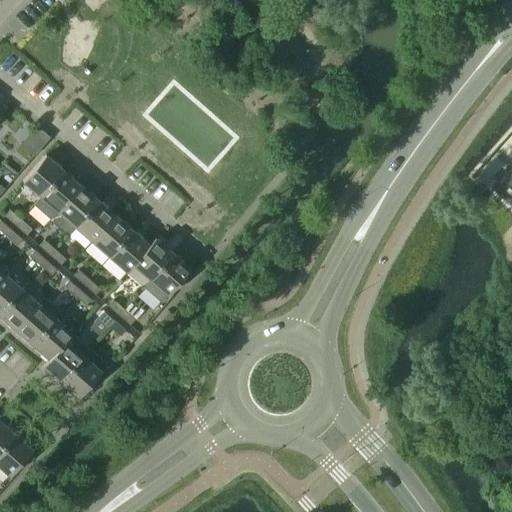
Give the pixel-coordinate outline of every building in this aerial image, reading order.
[(39,196),(62,170),(44,154),(22,180),(39,196)] [(511,161),(500,175),(510,185),(509,186),(511,189),(511,161)] [(49,219),(50,218),(52,216),(79,185),(62,170),(39,196),(32,204),(49,219)] [(97,200),(79,185),(52,216),(53,223),(63,231),(69,231),(74,226),(97,200)] [(114,215),(97,200),(74,226),(91,241),(114,215)] [(15,224),(20,218),(9,209),(4,215),(15,224)] [(131,230),(114,215),(91,241),(108,256),(131,230)] [(31,228),(20,218),(15,224),(26,234),(31,228)] [(0,230),(5,235),(10,229),(0,219),(0,230)] [(10,229),(5,235),(16,245),(21,239),(10,229)] [(148,244),(131,230),(108,256),(126,272),(132,264),(148,245),(148,244)] [(132,264),(149,279),(172,253),(154,237),(148,244),(148,245),(132,264)] [(49,254),(54,249),(43,239),(38,245),(49,254)] [(40,265),(45,259),(34,249),(29,255),(40,265)] [(65,258),(54,249),(49,254),(60,264),(65,258)] [(172,253),(149,279),(142,286),(160,302),(190,268),(172,253)] [(56,268),(45,259),(40,265),(51,274),(56,268)] [(83,284),(88,279),(77,269),(72,274),(83,284)] [(0,275),(0,310),(20,288),(2,273),(0,275)] [(74,295),(79,289),(69,279),(63,285),(74,295)] [(99,288),(88,279),(83,284),(94,294),(99,288)] [(37,303),(20,288),(0,310),(0,316),(14,329),(37,303)] [(90,299),(79,289),(74,295),(85,305),(90,299)] [(37,303),(14,329),(31,344),(54,318),(59,312),(58,310),(46,299),(45,300),(42,297),(37,303)] [(118,315),(123,308),(112,299),(107,305),(118,315)] [(134,318),(123,308),(118,315),(129,324),(134,318)] [(97,316),(109,325),(114,319),(103,310),(97,316)] [(31,344),(48,359),(65,340),(66,340),(72,333),(54,318),(31,344)] [(114,319),(109,325),(120,335),(125,329),(114,319)] [(45,362),(42,366),(59,381),(82,355),(89,348),(72,333),(66,340),(65,340),(48,359),(45,362)] [(82,355),(59,381),(77,397),(107,363),(89,348),(83,355),(82,355)] [(0,449),(14,433),(0,421),(0,449)] [(14,433),(0,449),(0,467),(9,475),(32,449),(14,433)]
